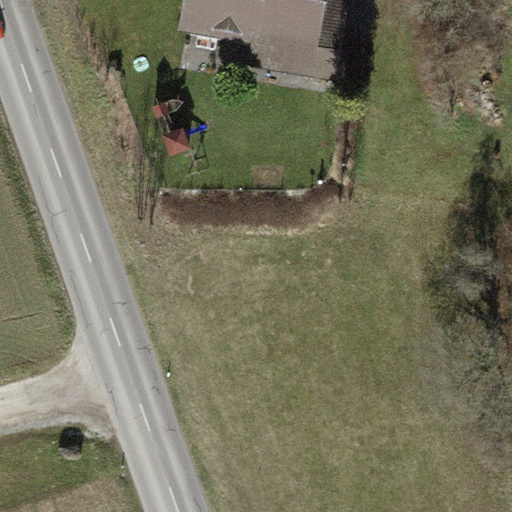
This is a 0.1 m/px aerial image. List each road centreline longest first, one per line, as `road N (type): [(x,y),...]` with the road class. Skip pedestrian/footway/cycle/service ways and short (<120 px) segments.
road 1 (secondary): [(1,0),(176,511)]
road 2 (track): [(0,397),(122,360)]
